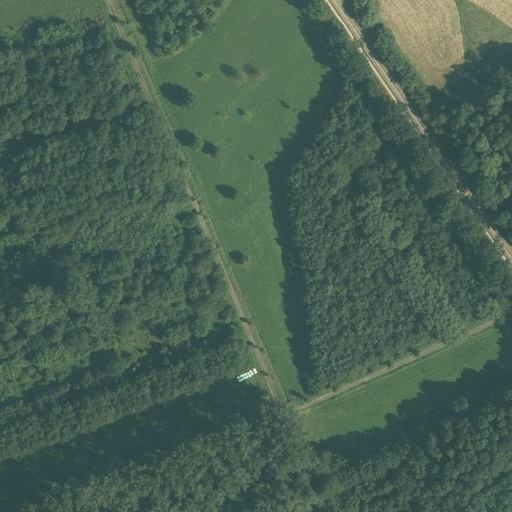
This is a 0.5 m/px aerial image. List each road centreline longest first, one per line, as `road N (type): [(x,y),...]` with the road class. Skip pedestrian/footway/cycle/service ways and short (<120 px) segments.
road 1 (track): [(284,415),(107,0)]
road 2 (track): [(511,315),(284,415)]
